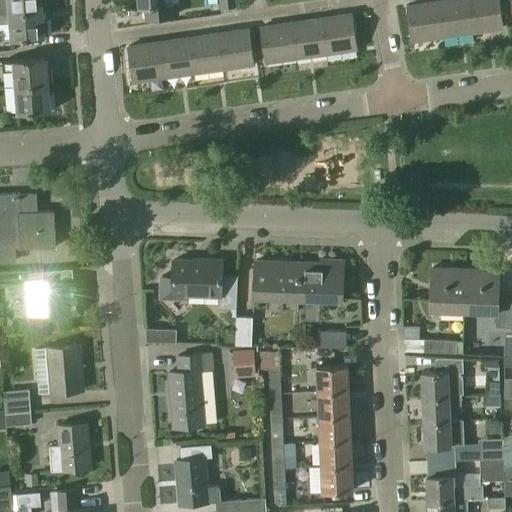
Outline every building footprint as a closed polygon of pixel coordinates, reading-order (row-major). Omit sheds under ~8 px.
[(0,0),(0,12),(46,9),(45,0),(0,0)] [(171,3),(165,3),(164,0),(137,0),(138,7),(144,6),(145,18),(172,16),(171,3)] [(219,0),(220,8),(237,7),(236,0),(219,0)] [(444,0),(438,1),(443,36),(458,34),(472,32),(467,0),(444,0)] [(498,0),(467,0),(472,32),(502,28),(498,0)] [(438,1),(408,5),(413,41),(443,36),(438,1)] [(12,38),(48,35),(46,9),(0,12),(0,24),(10,24),(12,38)] [(321,18),(326,53),(356,49),(351,13),(321,18)] [(326,53),(321,18),(291,22),(296,57),(326,53)] [(296,57),(291,22),(261,27),(266,62),(296,57)] [(218,33),(223,69),(253,64),(248,29),(218,33)] [(223,69),(218,33),(188,38),(193,73),(223,69)] [(193,73),(188,38),(159,42),(164,77),(193,73)] [(164,77),(159,42),(128,46),(134,82),(164,77)] [(2,72),(14,71),(15,86),(52,83),(50,56),(13,59),(13,62),(2,63),(2,72)] [(52,83),(15,86),(17,111),(54,108),(52,83)] [(11,248),(56,246),(55,210),(37,210),(37,192),(0,193),(0,262),(12,262),(11,248)] [(235,308),(236,276),(221,276),(222,260),(203,259),(203,261),(174,260),(173,277),(161,276),(160,297),(175,298),(176,294),(219,296),(219,307),(235,308)] [(298,298),(299,262),(254,261),(253,297),(298,298)] [(299,262),(298,298),(341,299),(343,263),(299,262)] [(464,310),(465,268),(431,267),(430,309),(464,310)] [(72,268),(28,272),(29,279),(24,279),(27,316),(58,313),(58,314),(77,313),(74,282),(73,282),(72,268)] [(465,268),(464,310),(495,311),(495,326),(511,326),(511,297),(497,297),(498,269),(465,268)] [(15,271),(0,271),(0,284),(11,284),(15,279),(15,271)] [(251,345),(252,317),(236,316),(235,345),(251,345)] [(149,341),(180,341),(179,327),(148,327),(149,341)] [(346,344),(347,331),(318,330),(318,346),(347,347),(347,344),(346,344)] [(463,341),(457,341),(424,339),(424,352),(457,354),(463,354),(463,341)] [(79,345),(35,349),(39,394),(83,390),(79,345)] [(234,348),(233,375),(258,376),(259,349),(234,348)] [(279,351),(260,351),(261,369),(269,369),(270,393),(281,393),(279,351)] [(178,371),(169,372),(173,428),(204,425),(204,423),(216,422),(212,369),(213,369),(211,353),(177,356),(178,371)] [(421,373),(423,398),(461,395),(461,394),(463,394),(463,376),(460,376),(460,372),(463,372),(463,358),(438,357),(438,359),(436,359),(437,372),(421,373)] [(500,359),(482,359),(482,369),(499,370),(500,359)] [(318,391),(349,389),(347,364),(317,365),(318,391)] [(29,389),(3,391),(5,413),(31,412),(29,389)] [(349,389),(318,391),(319,416),(350,414),(349,389)] [(271,418),(282,417),(281,393),(270,393),(271,418)] [(500,394),(483,395),(484,405),(501,404),(500,394)] [(450,420),(449,406),(461,405),(461,395),(423,398),(424,421),(450,420)] [(6,426),(32,424),(31,412),(5,413),(6,426)] [(350,414),(319,416),(320,440),(351,439),(350,414)] [(272,443),(283,442),(282,417),(271,418),(272,443)] [(450,420),(424,421),(425,446),(451,445),(451,444),(462,444),(464,444),(463,419),(450,420)] [(57,426),(59,446),(49,447),(52,472),(90,468),(85,423),(57,426)] [(504,439),(504,446),(511,445),(511,435),(503,436),(503,439),(504,439)] [(351,439),(320,440),(321,465),(352,464),(351,439)] [(480,459),(504,458),(504,446),(504,439),(503,439),(479,439),(480,459)] [(273,468),(285,467),(283,442),(272,443),(273,468)] [(208,503),(208,502),(221,501),(220,488),(217,485),(207,486),(204,459),(212,458),(211,444),(191,446),(192,458),(177,460),(181,505),(208,503)] [(504,458),(480,459),(480,481),(505,481),(504,470),(504,458)] [(321,465),(309,466),(310,491),(353,489),(352,464),(321,465)] [(274,493),(286,493),(285,467),(273,468),(274,493)] [(483,485),(454,486),(453,475),(426,476),(427,501),(454,499),(454,500),(483,499),(483,485)] [(11,486),(0,486),(0,510),(13,510),(11,486)] [(93,511),(93,508),(77,510),(76,490),(52,493),(53,511),(61,511),(93,511)] [(40,493),(17,495),(17,511),(30,511),(30,505),(41,504),(40,493)] [(505,497),(487,498),(488,508),(505,508),(505,497)] [(225,502),(226,511),(259,511),(266,511),(265,498),(225,502)] [(454,499),(427,501),(427,511),(467,511),(467,499),(454,500),(454,499)]
